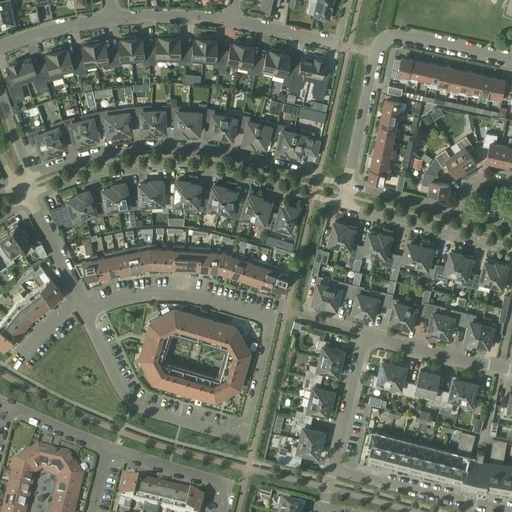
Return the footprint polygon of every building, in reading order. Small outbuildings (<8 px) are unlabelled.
[(0,0),(0,12),(10,10),(8,0),(0,0)] [(262,0),(260,7),(264,8),(265,10),(271,12),(273,10),(276,11),(277,3),(284,5),(285,0),(262,0)] [(299,0),(289,0),(288,7),(298,9),(300,0),(299,0)] [(328,19),(332,0),(309,0),(309,1),(316,3),(313,15),(318,16),(317,18),(323,20),(324,18),(328,19)] [(13,10),(10,10),(0,12),(0,24),(1,24),(2,28),(9,26),(7,23),(15,21),(13,10)] [(167,59),(167,35),(161,35),(161,36),(158,36),(158,38),(155,38),(155,51),(149,51),(149,64),(152,64),(155,64),(156,59),(167,59)] [(178,62),(178,64),(181,64),(185,64),(185,51),(179,51),(179,38),(176,38),(176,37),(174,37),(174,35),(167,35),(167,59),(178,59),(178,62)] [(143,63),(143,64),(146,64),(149,64),(149,51),(142,51),(141,38),(138,38),(138,37),(136,37),(136,36),(129,37),(131,61),(142,60),(143,63)] [(131,61),(129,37),(123,37),(123,38),(121,39),(121,40),(118,40),(119,53),(113,54),(114,66),(117,66),(120,66),(120,61),(131,61)] [(202,61),(205,37),(198,37),(198,38),(196,38),(196,39),(193,38),(191,52),(185,51),(185,64),(188,64),(191,65),(191,60),(202,61)] [(213,65),(213,67),(216,67),(219,67),(221,55),(215,54),(216,41),(213,41),(213,39),(211,39),(211,38),(205,37),(202,61),(213,62),(213,65)] [(105,68),(108,67),(111,67),(114,66),(113,54),(106,55),(104,42),(101,42),(101,41),(99,41),(98,40),(92,41),(96,65),(102,64),(105,68)] [(80,76),(86,75),(85,67),(96,65),(92,41),(86,42),(86,44),(84,44),(84,45),(81,46),(83,59),(77,60),(79,72),(80,76)] [(238,66),(242,43),(236,41),(235,43),(233,42),(233,43),(230,43),(227,56),(221,55),(219,67),(222,68),(226,69),(226,64),(238,66)] [(248,71),(247,73),(254,74),(257,61),(251,60),(253,47),(250,47),(250,46),(248,45),(248,44),(242,43),(238,66),(248,68),(248,71)] [(73,74),(79,72),(77,60),(71,61),(67,49),(64,49),(64,48),(62,49),(61,48),(55,49),(61,72),(62,72),(72,70),(73,73),(73,74)] [(61,72),(55,49),(49,51),(49,52),(47,53),(47,54),(44,55),(48,67),(40,70),(45,82),(63,77),(62,72),(61,72)] [(273,74),(278,50),(272,49),(271,50),(269,49),(269,51),(266,50),(263,63),(257,61),(254,74),(261,76),(262,71),(273,74)] [(281,85),(288,86),(289,86),(292,69),(286,68),(289,55),(286,55),(286,53),(284,53),(284,52),(278,50),(273,74),(283,76),(283,79),(281,85)] [(308,81),(313,60),(301,57),(298,71),(292,69),(289,86),(288,86),(287,90),(297,93),(302,79),(308,81)] [(393,69),(399,70),(399,72),(406,74),(405,78),(408,79),(412,59),(402,57),(401,59),(395,58),(393,69)] [(19,62),(26,82),(32,80),(39,93),(47,90),(45,82),(40,70),(35,72),(30,58),(19,62)] [(313,60),(308,81),(314,82),(313,96),(322,99),(327,78),(321,76),(324,62),(323,62),(323,60),(314,58),(314,60),(313,60)] [(418,81),(419,77),(422,62),(412,59),(408,79),(411,80),(418,81)] [(26,82),(19,62),(18,62),(17,61),(8,64),(9,66),(8,66),(13,80),(7,82),(14,102),(24,98),(21,84),(26,82)] [(428,83),(432,64),(422,62),(419,77),(426,78),(425,83),(428,83)] [(432,64),(428,83),(431,84),(432,79),(438,81),(439,81),(442,66),(432,64)] [(448,90),(453,68),(442,66),(439,81),(438,81),(438,83),(446,85),(445,89),(448,90)] [(459,88),(463,71),(453,68),(448,90),(451,91),(452,86),(459,88)] [(469,95),(474,73),(463,71),(459,88),(467,89),(466,94),(469,95)] [(480,92),(484,75),(474,73),(469,95),(472,95),(473,91),(480,92)] [(490,99),(495,77),(484,75),(480,92),(488,94),(487,99),(490,99)] [(502,97),(505,83),(506,80),(495,77),(490,99),(493,100),(494,95),(501,97),(502,97)] [(511,80),(511,85),(505,83),(502,97),(511,100),(511,98),(511,80)] [(389,85),(388,92),(401,95),(403,88),(389,85)] [(86,106),(96,105),(95,90),(85,90),(86,106)] [(384,109),(403,113),(404,110),(399,109),(401,102),(386,98),(384,109)] [(269,107),(279,109),(281,102),(271,99),(269,107)] [(31,115),(39,111),(37,106),(28,109),(31,115)] [(151,106),(141,107),(133,107),(134,119),(140,119),(141,132),(142,131),(142,134),(153,134),(153,131),(152,131),(152,111),(151,106)] [(170,118),(170,106),(162,106),(162,111),(152,111),(152,131),(153,131),(164,131),(163,118),(170,118)] [(182,107),(177,106),(170,106),(170,118),(176,118),(175,131),(176,131),(175,134),(186,135),(187,132),(186,132),(188,112),(182,111),(182,107)] [(134,119),(133,107),(126,108),(126,113),(116,114),(118,134),(130,132),(128,120),(134,119)] [(205,121),(206,108),(199,108),(198,112),(188,112),(186,132),(187,132),(198,133),(198,120),(205,121)] [(206,108),(205,121),(211,122),(208,134),(209,134),(209,137),(220,139),(220,136),(223,116),(213,114),(214,110),(206,108)] [(403,113),(384,109),(382,119),(397,122),(398,115),(403,116),(403,113)] [(105,115),(105,110),(102,111),(101,111),(97,111),(99,124),(105,123),(107,136),(118,134),(116,114),(105,115)] [(303,117),(316,121),(318,113),(305,110),(303,117)] [(80,116),(81,121),(85,140),(86,140),(96,138),(93,125),(99,124),(97,111),(91,113),(85,114),(80,116)] [(239,127),(242,115),(235,113),(234,118),(223,116),(220,136),(231,138),(233,126),(239,127)] [(465,115),(468,129),(475,127),(472,114),(472,113),(471,114),(465,115)] [(254,144),(253,143),(258,124),(248,121),(249,116),(242,115),(239,127),(245,128),(242,141),(243,141),(242,143),(253,146),(254,144)] [(75,122),(74,117),(70,118),(65,119),(61,120),(65,132),(71,131),(74,143),(75,143),(76,145),(86,143),(86,142),(86,140),(85,140),(81,121),(75,122)] [(397,122),(382,119),(380,129),(399,133),(400,130),(395,129),(397,122)] [(49,124),(51,129),(46,131),(53,150),(64,146),(59,134),(65,132),(61,120),(57,121),(53,123),(49,124)] [(273,135),(276,123),(270,122),(268,126),(258,124),(253,143),(254,144),(264,146),(267,134),(273,135)] [(277,149),(276,152),(287,155),(288,152),(292,132),(286,131),(288,126),(276,123),(273,135),(279,137),(276,149),(277,149)] [(53,150),(46,131),(42,133),(40,128),(28,133),(32,144),(38,142),(42,154),(43,154),(44,156),(54,152),(53,150)] [(377,139),(392,142),(394,135),(398,136),(399,133),(380,129),(377,139)] [(292,132),(288,152),(298,155),(300,148),(309,150),(313,133),(301,130),(300,134),(292,132)] [(498,165),(502,145),(496,143),(498,135),(486,132),(483,146),(489,147),(486,161),(491,162),(491,163),(498,165)] [(456,153),(467,170),(472,166),(472,165),(476,162),(468,151),(474,147),(466,136),(456,142),(461,150),(456,153)] [(502,145),(498,165),(504,166),(505,164),(509,165),(511,153),(511,138),(510,138),(508,146),(502,145)] [(397,144),(392,143),(392,142),(377,139),(375,149),(395,153),(396,150),(396,146),(397,144)] [(394,158),(394,156),(395,153),(375,149),(373,159),(388,162),(393,163),(394,158)] [(467,170),(456,153),(450,156),(446,149),(436,156),(443,167),(448,164),(456,175),(460,173),(461,174),(467,170)] [(413,167),(421,168),(423,158),(415,157),(413,167)] [(371,169),(391,173),(391,170),(387,169),(388,162),(373,159),(371,169)] [(391,173),(371,169),(369,179),(384,182),(385,175),(390,176),(391,173)] [(449,188),(450,184),(436,181),(438,175),(424,172),(422,184),(430,186),(429,192),(434,193),(434,195),(441,197),(441,195),(447,196),(449,188)] [(167,207),(168,195),(162,195),(161,183),(160,180),(150,181),(150,183),(151,204),(161,203),(161,208),(167,207)] [(168,195),(167,207),(178,208),(178,204),(185,204),(187,184),(187,182),(176,181),(176,183),(175,183),(174,196),(168,195)] [(134,209),(133,197),(127,198),(125,186),(124,186),(123,183),(113,185),(113,188),(117,207),(126,206),(127,210),(134,209)] [(133,197),(134,209),(144,209),(144,204),(151,204),(150,183),(139,184),(139,191),(139,196),(133,197)] [(201,210),(203,198),(197,198),(198,192),(198,185),(187,184),(185,204),(191,205),(190,209),(201,210)] [(203,198),(201,210),(212,213),(213,208),(219,210),(223,190),(224,190),(224,187),(213,185),(213,187),(212,187),(209,200),(203,198)] [(112,213),(111,208),(117,207),(113,188),(102,190),(103,197),(104,202),(98,203),(101,215),(112,213)] [(234,218),(238,206),(232,205),(233,200),(234,192),(224,190),(223,190),(219,210),(225,211),(224,216),(234,218)] [(101,215),(98,203),(92,205),(89,193),(88,193),(87,191),(77,194),(77,197),(78,197),(83,216),(89,214),(91,218),(101,215)] [(238,206),(234,218),(245,221),(246,217),(252,219),(258,199),(259,199),(259,197),(249,194),(248,196),(247,196),(244,208),(238,206)] [(76,218),(83,216),(78,197),(77,197),(67,200),(69,207),(60,210),(50,213),(56,225),(64,222),(66,227),(78,223),(76,218)] [(258,199),(252,219),(262,222),(261,226),(268,228),(271,217),(265,215),(267,210),(269,203),(259,199),(258,199)] [(271,217),(268,228),(280,232),(281,228),(289,230),(289,229),(291,229),(293,221),(292,221),(295,211),(294,210),(295,208),(285,205),(284,207),(280,206),(278,213),(273,211),(271,217)] [(129,211),(129,226),(137,225),(136,211),(129,211)] [(340,246),(345,224),(335,221),(330,238),(329,237),(326,246),(332,247),(333,244),(340,246)] [(7,231),(21,251),(30,245),(26,238),(28,236),(24,230),(21,231),(16,224),(7,231)] [(356,257),(359,245),(352,243),(353,237),(354,237),(357,228),(349,226),(349,227),(345,226),(346,224),(345,224),(340,246),(346,247),(345,250),(351,252),(350,256),(356,257)] [(375,255),(380,233),(380,235),(376,234),(376,232),(369,230),(366,240),(367,240),(366,247),(359,245),(356,257),(362,259),(363,255),(368,256),(369,253),(375,255)] [(0,247),(4,252),(0,254),(0,258),(6,266),(14,261),(11,256),(19,250),(20,252),(21,251),(7,231),(6,231),(7,232),(1,236),(2,238),(0,238),(0,242),(2,245),(0,246),(0,247)] [(393,267),(397,254),(387,252),(391,236),(380,233),(375,255),(382,256),(380,263),(393,267)] [(267,236),(265,242),(273,245),(275,238),(267,236)] [(85,254),(93,253),(90,242),(89,237),(75,242),(76,246),(83,244),(85,254)] [(292,244),(285,241),(283,248),(290,250),(292,244)] [(416,265),(421,245),(410,242),(410,245),(408,244),(405,257),(397,254),(393,267),(399,268),(400,264),(406,266),(406,263),(416,265)] [(41,244),(35,247),(40,258),(47,255),(41,244)] [(150,266),(151,244),(148,244),(135,246),(136,251),(140,268),(150,266)] [(151,244),(150,266),(161,267),(162,249),(155,249),(155,244),(151,244)] [(173,250),(172,250),(166,249),(166,245),(162,245),(162,249),(161,267),(172,268),(173,250)] [(173,250),(172,268),(183,268),(184,246),(183,246),(172,245),(172,250),(173,250)] [(434,277),(437,265),(429,263),(432,251),(430,250),(431,248),(421,245),(416,265),(424,267),(423,274),(434,277)] [(128,248),(125,248),(129,270),(140,268),(136,251),(135,246),(128,248)] [(197,269),(199,247),(188,246),(187,246),(186,268),(186,269),(197,269)] [(199,247),(197,269),(208,270),(209,252),(210,252),(210,248),(199,247)] [(129,270),(125,248),(114,251),(119,273),(129,270)] [(219,271),(220,253),(221,248),(216,248),(216,253),(210,252),(209,252),(208,270),(219,271)] [(315,261),(321,262),(324,250),(318,248),(315,261)] [(119,273),(114,251),(104,253),(108,275),(119,273)] [(229,274),(236,253),(232,251),(231,256),(223,253),(220,253),(219,271),(229,274)] [(456,275),(462,253),(451,251),(447,267),(437,265),(434,277),(447,280),(449,273),(456,275)] [(93,255),(98,277),(108,275),(104,253),(103,253),(104,257),(98,259),(97,254),(93,255)] [(236,253),(229,274),(239,277),(246,256),(236,253)] [(472,287),(475,274),(468,273),(469,266),(471,266),(473,257),(466,255),(465,256),(462,255),(462,253),(456,275),(462,277),(462,280),(467,281),(466,285),(472,287)] [(98,277),(93,255),(90,256),(90,260),(74,263),(80,276),(86,274),(86,279),(98,277)] [(249,281),(256,260),(253,258),(251,263),(245,261),(247,256),(246,256),(239,277),(249,281)] [(256,260),(249,281),(259,284),(267,263),(256,260)] [(491,284),(497,262),(496,262),(496,264),(492,263),(492,262),(485,260),(482,269),(484,270),(482,276),(475,274),(472,287),(478,288),(479,284),(484,285),(485,282),(491,284)] [(321,262),(315,261),(312,271),(318,273),(321,262)] [(498,289),(503,290),(505,282),(503,282),(508,265),(497,262),(491,284),(498,286),(498,289)] [(270,288),(277,266),(267,263),(259,284),(270,288)] [(277,266),(270,288),(280,291),(282,287),(284,287),(288,275),(279,272),(280,268),(277,266)] [(41,267),(35,271),(37,275),(39,274),(39,275),(43,271),(44,272),(44,271),(41,267)] [(29,271),(31,275),(34,278),(37,275),(35,271),(32,268),(29,271)] [(0,345),(3,348),(4,346),(7,348),(30,319),(60,296),(59,294),(60,293),(48,277),(49,278),(44,281),(39,275),(39,274),(37,275),(34,278),(39,285),(15,303),(0,322),(0,345)] [(316,300),(315,303),(326,305),(330,286),(322,283),(323,276),(318,275),(315,287),(317,288),(314,300),(316,300)] [(340,280),(338,287),(330,286),(326,305),(330,307),(330,308),(337,310),(340,300),(339,300),(340,293),(350,296),(352,284),(341,281),(340,280)] [(358,289),(359,285),(352,284),(350,296),(357,298),(353,312),(355,313),(355,314),(363,317),(368,295),(362,294),(363,290),(358,289)] [(375,294),(375,297),(368,295),(363,317),(371,318),(372,317),(374,317),(377,303),(384,304),(387,292),(382,291),(381,295),(375,294)] [(387,292),(384,304),(394,307),(392,313),(391,313),(389,322),(396,324),(396,323),(402,324),(406,304),(399,302),(400,299),(392,298),(393,294),(387,292)] [(502,308),(508,309),(510,297),(504,295),(502,308)] [(406,304),(402,324),(406,325),(406,327),(413,329),(415,319),(414,319),(416,312),(425,315),(428,302),(423,301),(422,305),(414,303),(413,306),(406,304)] [(428,302),(425,315),(432,316),(429,331),(431,332),(431,333),(438,336),(444,314),(438,312),(439,309),(433,308),(434,304),(428,302)] [(444,314),(438,336),(447,337),(447,336),(449,336),(453,322),(460,323),(463,311),(452,308),(450,315),(444,314)] [(508,309),(502,308),(499,320),(505,321),(508,309)] [(143,346),(142,346),(138,358),(152,382),(214,400),(239,387),(249,352),(236,327),(173,309),(149,322),(145,334),(147,334),(146,337),(145,337),(144,343),(143,346)] [(477,315),(475,314),(463,311),(460,323),(470,326),(468,332),(467,332),(464,341),(472,343),(472,342),(477,343),(482,323),(475,322),(477,315)] [(311,333),(312,327),(300,323),(299,329),(311,333)] [(482,323),(477,343),(487,346),(488,343),(490,344),(493,332),(495,332),(497,324),(491,323),(491,326),(482,323)] [(319,357),(339,362),(342,350),(328,346),(329,341),(318,339),(316,349),(321,350),(319,357)] [(339,362),(319,357),(317,366),(310,364),(308,369),(306,369),(305,376),(320,379),(322,371),(337,375),(339,362)] [(391,385),(396,364),(383,361),(380,376),(375,375),(372,386),(382,388),(383,383),(391,385)] [(396,364),(391,385),(397,386),(396,389),(401,390),(401,394),(407,395),(410,383),(403,381),(404,375),(405,375),(408,365),(400,364),(400,365),(396,364)] [(420,391),(425,393),(430,372),(420,370),(417,384),(410,383),(407,395),(412,396),(418,398),(420,391)] [(430,372),(425,393),(431,394),(430,401),(435,402),(434,404),(440,406),(444,391),(437,389),(440,374),(430,372)] [(303,388),(308,389),(311,390),(309,398),(330,403),(333,391),(318,387),(320,379),(305,376),(303,382),(302,386),(303,388)] [(444,391),(440,406),(447,407),(447,405),(452,407),(454,399),(460,401),(465,380),(461,379),(461,378),(454,376),(451,386),(453,386),(451,393),(444,391)] [(465,380),(460,401),(467,403),(466,408),(473,410),(476,398),(474,398),(477,383),(465,380)] [(511,391),(511,392),(509,407),(504,406),(502,417),(511,418),(511,391)] [(382,399),(370,395),(368,403),(371,404),(373,404),(380,406),(385,407),(387,401),(382,399)] [(289,415),(295,416),(298,417),(310,420),(312,412),(327,415),(330,403),(309,398),(307,407),(304,406),(303,411),(296,410),(296,413),(290,411),(289,415)] [(299,439),(320,444),(323,432),(308,428),(310,420),(298,417),(296,423),(294,429),(301,430),(299,439)] [(480,432),(484,420),(476,418),(473,430),(480,432)] [(496,435),(498,423),(492,422),(490,434),(494,435),(496,435)] [(462,431),(456,453),(372,432),(369,444),(372,445),(369,456),(463,480),(462,482),(463,483),(475,485),(485,487),(486,488),(486,486),(511,490),(511,465),(503,464),(507,441),(493,438),(489,461),(483,460),(485,452),(482,451),(478,450),(476,458),(470,457),(476,435),(462,431)] [(320,444),(299,439),(297,446),(292,445),(290,452),(286,451),(285,454),(278,452),(276,462),(288,464),(290,455),(301,458),(302,453),(317,456),(320,444)] [(57,476),(75,465),(68,454),(55,451),(50,450),(37,447),(26,454),(37,472),(41,470),(45,471),(50,472),(54,473),(57,476)] [(37,472),(26,454),(15,460),(12,473),(33,478),(33,474),(37,472)] [(75,465),(57,476),(59,480),(58,484),(79,489),(82,477),(75,465)] [(33,478),(12,473),(9,485),(30,490),(33,478)] [(198,511),(202,499),(200,499),(200,496),(126,478),(125,481),(123,481),(119,500),(120,499),(125,500),(123,509),(125,509),(130,510),(132,502),(174,511),(198,511)] [(55,496),(76,501),(79,489),(58,484),(55,496)] [(30,490),(9,485),(6,497),(27,502),(30,490)] [(271,499),(273,492),(260,489),(258,496),(271,499)] [(52,508),(68,511),(73,511),(76,501),(55,496),(52,508)] [(24,511),(27,502),(6,497),(3,510),(13,511),(24,511)] [(275,506),(276,506),(282,507),(280,511),(302,511),(303,507),(289,504),(289,502),(278,499),(274,498),(273,503),(275,506)]
